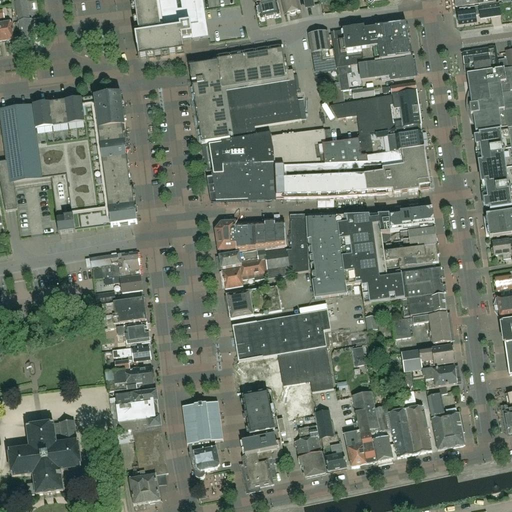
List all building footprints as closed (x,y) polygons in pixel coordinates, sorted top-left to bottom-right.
[(159,58),(184,54),(182,42),(200,39),(208,38),(202,0),(133,0),(139,36),(135,37),(136,50),(138,61),(154,58),(154,56),(159,55),(159,58)] [(257,0),(259,6),(257,6),(261,21),(266,20),(266,21),(275,19),(274,18),(280,17),(276,2),(275,2),(274,0),(257,0)] [(301,12),(297,0),(281,0),(285,16),(290,14),(292,15),(295,15),(296,13),(301,12)] [(314,7),(312,0),(303,0),(305,9),(314,7)] [(454,0),(456,9),(496,3),(495,0),(454,0)] [(22,40),(30,39),(33,39),(32,29),(34,29),(32,20),(30,20),(27,1),(16,2),(19,22),(22,40)] [(499,5),(493,6),(474,9),(474,12),(458,14),(459,20),(458,21),(459,24),(460,25),(460,27),(476,24),(475,15),(479,14),(480,19),(500,15),(499,5)] [(285,22),(283,17),(269,22),(271,28),(285,22)] [(0,25),(0,26),(3,43),(8,42),(10,43),(13,42),(14,41),(15,40),(12,24),(0,25)] [(379,63),(411,58),(406,25),(364,31),(363,29),(327,34),(308,37),(314,75),(336,71),(336,68),(379,62),(379,63)] [(301,122),(300,119),(293,72),(288,72),(286,60),(283,61),(281,47),(216,57),(216,59),(204,61),(205,66),(189,68),(200,135),(201,144),(202,146),(206,145),(216,203),(266,200),(276,200),(276,199),(271,139),(270,135),(256,137),(255,129),(301,122)] [(496,48),(484,50),(472,52),(472,53),(462,54),(466,75),(499,70),(496,48)] [(414,78),(411,60),(382,64),(359,67),(361,82),(390,78),(391,82),(414,78)] [(507,130),(511,128),(511,68),(507,70),(466,76),(475,133),(507,128),(507,130)] [(13,77),(13,86),(30,85),(30,76),(13,77)] [(392,97),(416,94),(416,93),(414,85),(386,89),(382,89),(383,95),(389,94),(388,93),(391,92),(392,97)] [(375,97),(374,88),(362,90),(352,91),(353,100),(375,97)] [(340,92),(331,93),(332,100),(341,99),(340,92)] [(416,94),(392,97),(375,100),(374,101),(365,102),(365,103),(342,106),(333,107),(330,108),(337,120),(337,121),(357,118),(360,138),(358,138),(359,141),(359,142),(421,131),(420,127),(421,127),(416,94)] [(59,235),(137,225),(133,191),(131,191),(123,129),(126,129),(121,95),(0,111),(0,117),(6,163),(1,164),(0,163),(0,181),(6,213),(11,212),(17,212),(18,211),(14,185),(52,180),(58,225),(57,225),(58,234),(59,234),(59,235)] [(332,100),(333,107),(342,106),(341,99),(332,100)] [(479,138),(475,139),(485,209),(489,208),(490,211),(511,208),(511,129),(479,134),(479,138)] [(424,149),(407,152),(361,158),(358,141),(333,145),(330,131),(324,132),(324,131),(271,139),(276,199),(283,199),(284,202),(328,200),(328,197),(353,197),(353,199),(385,197),(430,190),(424,149)] [(361,158),(407,152),(424,149),(421,131),(359,142),(359,141),(358,141),(361,158)] [(56,225),(46,226),(43,204),(24,206),(25,212),(32,211),(36,240),(58,237),(56,225)] [(389,215),(389,217),(390,233),(434,228),(431,209),(389,215)] [(511,235),(511,212),(486,217),(489,239),(511,235)] [(306,221),(307,241),(309,262),(314,300),(346,295),(345,287),(361,286),(363,307),(389,303),(388,290),(386,278),(381,243),(385,243),(389,238),(389,217),(373,219),(373,217),(360,217),(352,219),(352,217),(350,216),(337,216),(336,217),(336,219),(335,219),(306,221)] [(307,265),(307,241),(306,221),(290,221),(291,252),(291,271),(292,276),(308,273),(307,265)] [(220,225),(215,231),(218,252),(235,251),(234,226),(234,224),(220,225)] [(235,255),(238,255),(284,248),(283,225),(239,226),(234,226),(235,251),(235,255)] [(435,238),(434,230),(417,232),(418,240),(435,238)] [(418,240),(417,232),(399,234),(400,242),(408,242),(418,240)] [(417,248),(435,246),(436,246),(435,238),(418,240),(408,242),(409,246),(417,246),(417,248)] [(494,256),(495,258),(503,257),(504,261),(510,260),(510,255),(511,255),(510,249),(511,248),(511,241),(509,242),(509,241),(492,244),(493,249),(491,251),(492,255),(494,256)] [(438,265),(435,247),(384,254),(386,272),(438,265)] [(288,271),(291,271),(291,252),(285,252),(285,251),(264,254),(264,252),(256,253),(256,255),(239,257),(238,255),(235,255),(233,256),(219,258),(221,271),(239,268),(240,270),(222,273),(225,291),(242,288),(242,282),(254,279),(255,282),(264,281),(263,276),(267,276),(268,281),(289,277),(288,271)] [(94,269),(94,270),(103,268),(139,263),(138,254),(126,256),(119,257),(118,256),(90,260),(92,269),(94,269)] [(139,263),(103,268),(94,270),(95,281),(112,279),(112,280),(141,276),(140,275),(139,263)] [(440,272),(440,271),(386,278),(388,290),(389,303),(443,296),(443,295),(441,295),(438,272),(440,272)] [(495,279),(497,293),(511,290),(511,288),(511,282),(511,281),(511,273),(510,274),(510,277),(495,279)] [(141,276),(112,280),(113,285),(121,284),(122,294),(143,292),(141,277),(141,276)] [(226,297),(228,313),(230,321),(281,313),(277,288),(226,297)] [(116,301),(115,293),(95,295),(96,303),(116,301)] [(404,319),(446,314),(443,297),(429,300),(429,298),(401,302),(404,319)] [(511,298),(497,301),(500,318),(511,316),(511,298)] [(114,326),(146,322),(147,322),(144,300),(99,306),(100,319),(113,317),(114,326)] [(323,333),(330,332),(327,313),(232,328),(238,364),(277,357),(326,349),(323,333)] [(409,327),(425,325),(430,324),(433,346),(450,343),(446,315),(408,321),(409,327)] [(365,319),(367,333),(378,331),(376,317),(365,319)] [(411,339),(409,327),(408,321),(391,323),(394,342),(411,339)] [(511,322),(501,325),(509,378),(511,377),(511,322)] [(128,346),(148,343),(150,343),(148,331),(147,331),(146,325),(125,329),(128,346)] [(149,354),(149,348),(132,350),(128,351),(113,353),(114,360),(129,358),(129,356),(133,356),(134,363),(150,361),(150,360),(152,359),(151,356),(149,354)] [(453,365),(452,357),(451,348),(401,355),(404,375),(412,374),(422,372),(421,365),(428,363),(428,367),(431,369),(453,365)] [(277,360),(237,368),(242,395),(272,390),(274,400),(279,430),(285,429),(283,417),(313,411),(311,395),(312,395),(333,391),(326,349),(277,357),(277,360)] [(367,366),(365,356),(354,359),(356,368),(367,366)] [(130,362),(116,364),(117,372),(131,370),(130,362)] [(130,371),(125,372),(127,385),(127,392),(137,391),(136,386),(154,384),(153,382),(154,382),(154,377),(153,378),(152,369),(146,370),(146,369),(130,371)] [(427,391),(439,389),(446,388),(456,386),(454,369),(433,372),(433,370),(422,372),(412,374),(413,381),(425,379),(427,391)] [(125,372),(107,374),(109,393),(120,391),(119,386),(127,385),(125,372)] [(348,383),(339,385),(340,393),(350,391),(348,383)] [(447,395),(446,388),(439,389),(439,390),(426,393),(427,399),(440,396),(440,397),(447,395)] [(118,415),(153,410),(152,402),(157,401),(156,393),(116,398),(118,415)] [(361,438),(370,437),(369,432),(379,430),(374,410),(375,410),(371,393),(352,397),(358,424),(354,425),(355,431),(348,432),(349,435),(356,433),(359,433),(361,438)] [(272,409),(271,409),(268,394),(242,399),(245,411),(245,414),(244,414),(245,421),(247,421),(247,424),(250,436),(254,435),(275,431),(272,416),(273,415),(272,409)] [(464,447),(458,415),(456,416),(455,410),(445,412),(446,417),(444,418),(440,397),(440,396),(427,399),(437,452),(464,447)] [(313,403),(312,403),(319,438),(321,439),(328,474),(346,470),(341,446),(339,447),(336,436),(333,437),(335,436),(333,424),(331,423),(328,412),(315,414),(313,403)] [(196,478),(199,480),(203,479),(205,476),(204,473),(218,470),(220,467),(216,451),(215,451),(214,444),(223,442),(219,408),(218,408),(204,410),(204,407),(197,408),(197,411),(184,412),(183,412),(188,447),(189,447),(190,455),(189,455),(191,464),(192,464),(193,471),(194,471),(196,478)] [(397,460),(431,454),(423,408),(388,415),(397,460)] [(383,409),(375,410),(374,410),(379,430),(369,432),(370,437),(375,465),(393,461),(387,439),(385,440),(383,432),(388,431),(383,409)] [(154,419),(153,410),(118,415),(119,422),(113,422),(115,433),(120,432),(132,431),(160,427),(159,418),(154,419)] [(74,422),(30,428),(27,429),(29,449),(8,452),(12,479),(33,476),(34,485),(28,486),(29,496),(36,495),(36,497),(63,493),(60,472),(81,469),(77,442),(76,442),(74,422)] [(363,467),(356,433),(349,435),(343,436),(351,470),(363,467)] [(363,467),(375,465),(370,437),(361,438),(359,433),(356,433),(363,467)] [(277,452),(273,435),(243,441),(246,457),(254,456),(270,452),(271,453),(277,452)] [(321,463),(316,439),(295,443),(300,468),(303,468),(305,479),(325,475),(322,463),(321,463)] [(241,458),(248,492),(273,487),(272,480),(276,479),(272,461),(271,453),(270,452),(254,456),(246,457),(241,458)] [(131,499),(160,496),(159,483),(144,485),(143,475),(128,477),(131,499)] [(288,486),(263,491),(266,501),(290,496),(288,486)]
